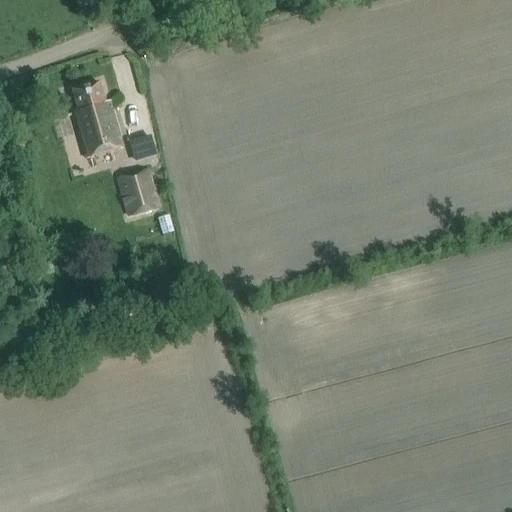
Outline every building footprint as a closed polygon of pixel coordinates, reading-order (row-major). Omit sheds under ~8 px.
[(86,159),(123,148),(111,103),(105,105),(100,84),(73,92),(79,112),(74,113),(86,159)] [(51,113),(54,122),(65,119),(63,110),(51,113)] [(11,153),(24,149),(19,134),(6,138),(11,153)] [(129,215),(159,207),(150,173),(119,181),(129,215)] [(123,305),(125,318),(147,316),(145,303),(123,305)]
